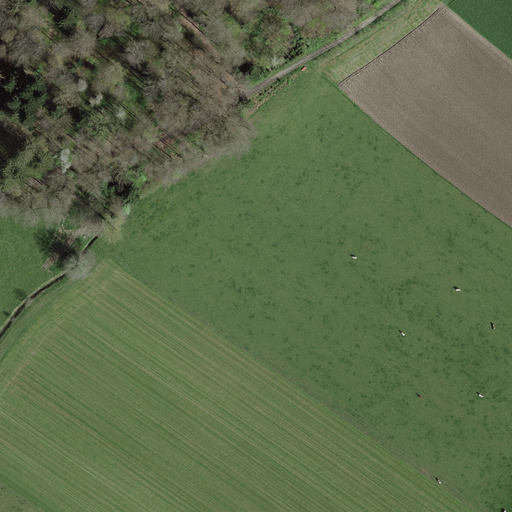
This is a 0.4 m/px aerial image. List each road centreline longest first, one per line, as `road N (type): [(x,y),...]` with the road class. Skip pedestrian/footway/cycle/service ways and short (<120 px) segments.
road 1 (track): [(0,194),(85,160),(155,144),(247,101)]
road 2 (track): [(247,101),(391,0)]
